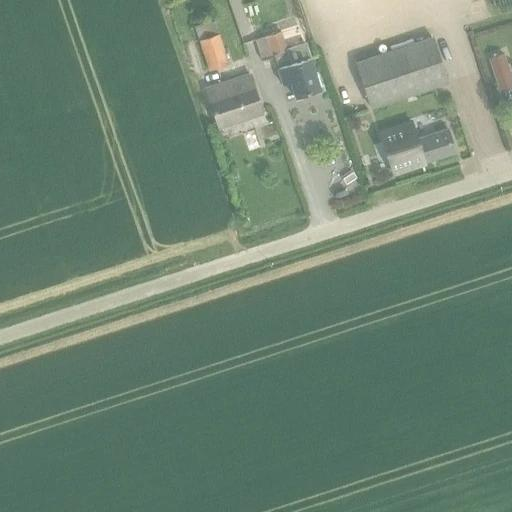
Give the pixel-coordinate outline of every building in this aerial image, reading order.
[(195,27),(199,42),(208,71),(228,66),(214,20),(195,27)] [(261,61),(273,57),(282,85),(290,83),(295,98),(319,90),(309,58),(290,64),(280,32),(254,40),(261,61)] [(446,83),(431,38),(356,63),(371,108),(446,83)] [(511,86),(502,56),(490,59),(499,90),(511,86)] [(204,90),(209,105),(216,124),(243,115),(244,120),(262,114),(249,76),(204,90)] [(464,79),(450,84),(455,99),(469,94),(464,79)] [(418,140),(412,123),(380,134),(393,172),(455,152),(446,130),(418,140)]
